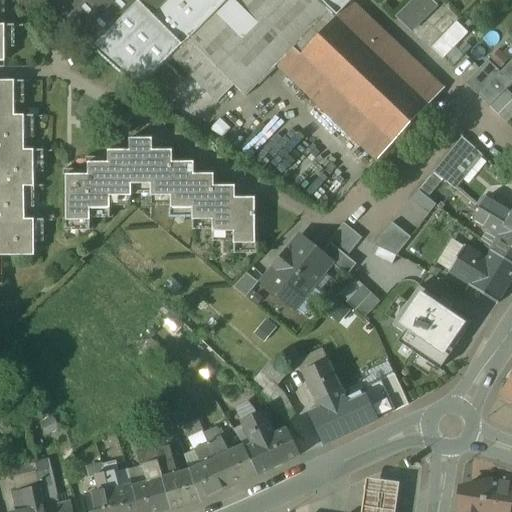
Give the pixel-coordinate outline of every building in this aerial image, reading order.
[(45,0),(53,15),(87,45),(105,24),(127,6),(143,6),(153,15),(167,0),(45,0)] [(167,0),(153,15),(152,16),(182,46),(188,41),(227,0),(167,0)] [(227,0),(188,41),(247,98),(294,50),(300,56),(337,17),(319,0),(227,0)] [(319,0),(337,17),(352,3),(354,0),(319,0)] [(431,0),(412,0),(396,17),(411,32),(437,6),(431,0)] [(444,90),(352,3),(337,17),(430,105),(444,90)] [(434,44),(459,18),(442,3),(418,30),(434,44)] [(143,6),(127,6),(105,24),(87,45),(138,90),(182,46),(152,16),(153,15),(143,6)] [(430,105),(337,17),(300,56),(392,145),(430,105)] [(472,39),(458,25),(431,53),(446,67),(472,39)] [(392,145),(300,56),(286,72),(378,161),(392,145)] [(488,61),(465,84),(478,95),(500,72),(488,61)] [(500,72),(478,95),(490,107),(506,90),(511,83),(511,61),(500,72)] [(25,103),(25,81),(14,81),(14,103),(25,103)] [(0,256),(33,256),(32,221),(23,221),(23,188),(32,188),(32,151),(23,151),(23,118),(13,118),(13,83),(0,82),(0,256)] [(511,95),(506,90),(490,107),(498,115),(498,116),(511,100),(511,95)] [(511,100),(498,116),(507,124),(511,118),(511,100)] [(34,136),(33,116),(23,116),(24,136),(34,136)] [(463,138),(435,172),(444,180),(445,181),(452,173),(462,182),(483,156),(463,138)] [(128,152),(107,152),(107,164),(86,164),(86,176),(70,176),(63,176),(65,231),(88,230),(88,219),(108,219),(108,198),(131,198),(131,195),(150,195),(150,198),(170,197),(170,209),(192,209),(192,230),(211,230),(212,242),(233,242),(233,245),(255,245),(255,199),(234,198),(233,186),(213,187),(213,176),(194,176),(195,164),(172,164),(172,151),(151,152),(151,140),(128,140),(128,152)] [(33,169),(44,169),(45,150),(34,150),(33,169)] [(435,172),(419,191),(429,199),(444,180),(435,172)] [(26,208),(35,207),(34,188),(25,189),(26,208)] [(437,205),(429,199),(419,191),(410,201),(429,216),(437,205)] [(511,216),(511,213),(486,198),(479,211),(490,218),(505,227),(511,216)] [(505,227),(490,218),(484,228),(500,237),(505,227)] [(344,224),(329,243),(330,244),(338,250),(353,232),(344,224)] [(411,239),(393,224),(374,246),(397,257),(411,239)] [(511,231),(505,227),(500,237),(491,252),(511,264),(511,231)] [(362,239),(353,232),(338,250),(347,258),(362,239)] [(322,255),(300,237),(281,260),(313,287),(331,264),(332,263),(322,255)] [(362,239),(347,258),(356,265),(372,247),(362,239)] [(338,250),(330,244),(322,255),(332,263),(331,264),(347,277),(356,265),(347,258),(338,250)] [(511,282),(511,264),(491,252),(486,259),(465,246),(448,273),(469,286),(469,287),(498,305),(511,282)] [(104,266),(93,255),(84,264),(95,274),(104,266)] [(313,287),(281,260),(262,284),(294,310),(313,287)] [(247,297),(259,281),(247,271),(235,287),(247,297)] [(381,302),(355,278),(338,296),(364,320),(381,302)] [(419,288),(393,327),(405,335),(399,343),(417,356),(440,371),(455,349),(472,323),(451,309),(453,306),(442,298),(440,302),(419,288)] [(181,371),(151,345),(138,353),(170,380),(181,371)] [(328,363),(303,375),(316,403),(341,391),(328,363)] [(511,379),(499,399),(511,406),(511,379)] [(382,382),(363,391),(367,398),(370,405),(388,397),(382,382)] [(285,396),(273,384),(260,397),(287,424),(295,415),(292,412),(285,396)] [(341,391),(316,403),(320,412),(345,400),(341,391)] [(320,412),(311,417),(311,416),(311,417),(325,447),(378,422),(370,405),(367,398),(349,407),(346,400),(345,400),(320,412)] [(262,417),(256,420),(249,406),(238,411),(253,446),(271,438),(262,417)] [(216,430),(204,436),(209,446),(221,440),(216,430)] [(253,446),(244,450),(257,477),(299,458),(286,431),(271,438),(253,446)] [(203,433),(189,440),(195,452),(209,446),(204,436),(203,433)] [(221,440),(209,446),(216,461),(228,455),(221,440)] [(209,446),(195,452),(201,467),(216,461),(209,446)] [(228,455),(216,461),(229,490),(257,477),(244,450),(243,449),(228,455)] [(171,461),(158,465),(162,480),(176,476),(171,461)] [(201,467),(190,472),(202,502),(229,490),(216,461),(201,467)] [(158,465),(143,470),(148,484),(162,480),(158,465)] [(44,466),(36,468),(37,473),(37,475),(46,473),(44,466)] [(46,473),(37,475),(40,488),(45,509),(59,506),(51,472),(46,473)] [(176,476),(162,480),(171,510),(202,502),(190,472),(176,476)] [(37,473),(14,479),(17,495),(24,493),(24,492),(40,488),(37,475),(37,473)] [(114,473),(104,476),(108,491),(119,489),(114,473)] [(104,476),(94,479),(98,494),(108,491),(104,476)] [(148,484),(132,489),(138,511),(164,511),(171,510),(162,480),(148,484)] [(511,486),(489,483),(461,489),(457,511),(510,511),(511,509),(511,502),(511,486)] [(119,489),(108,491),(114,511),(138,511),(132,489),(131,486),(119,489)] [(365,486),(361,511),(394,511),(398,489),(365,486)] [(40,488),(24,492),(24,493),(28,511),(30,511),(45,509),(40,488)] [(98,494),(84,498),(88,511),(114,511),(108,491),(98,494)] [(59,506),(45,509),(45,511),(72,511),(71,503),(59,506)]
